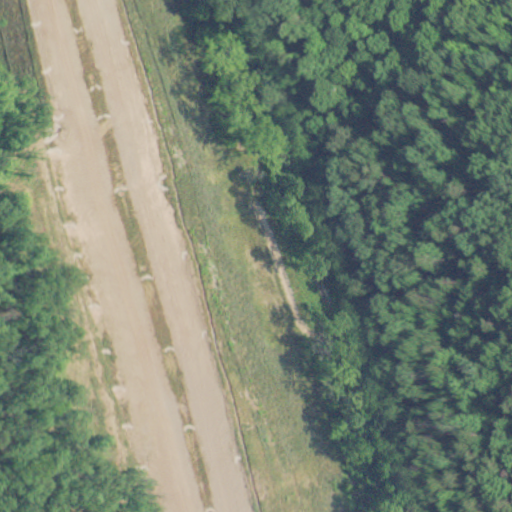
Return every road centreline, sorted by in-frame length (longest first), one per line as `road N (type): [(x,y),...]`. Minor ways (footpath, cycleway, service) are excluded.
road 1 (trunk): [(45,0),(177,511)]
road 2 (trunk): [(228,511),(100,0)]
